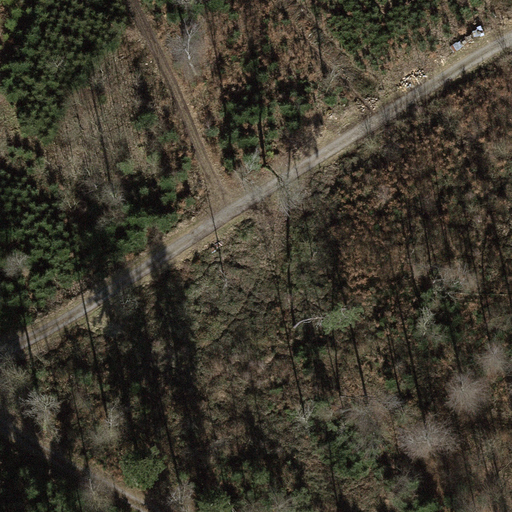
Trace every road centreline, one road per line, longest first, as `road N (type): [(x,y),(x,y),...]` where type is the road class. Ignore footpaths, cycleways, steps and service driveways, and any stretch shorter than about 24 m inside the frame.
road 1 (track): [(511,32),(184,246),(0,350)]
road 2 (track): [(0,396),(161,511)]
